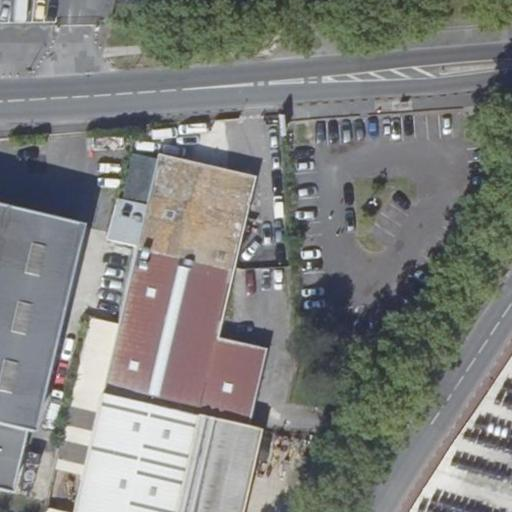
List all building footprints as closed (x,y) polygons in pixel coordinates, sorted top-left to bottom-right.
[(183,8),(184,0),(174,0),(173,6),(183,8)] [(149,126),(137,126),(138,135),(150,134),(149,126)] [(135,247),(232,269),(254,177),(157,154),(135,247)] [(79,224),(0,205),(0,489),(9,492),(24,430),(30,431),(79,224)] [(135,247),(116,326),(101,393),(246,427),(264,350),(216,339),(232,269),(135,247)] [(239,511),(259,430),(246,427),(101,393),(116,326),(88,320),(42,511),(239,511)]
